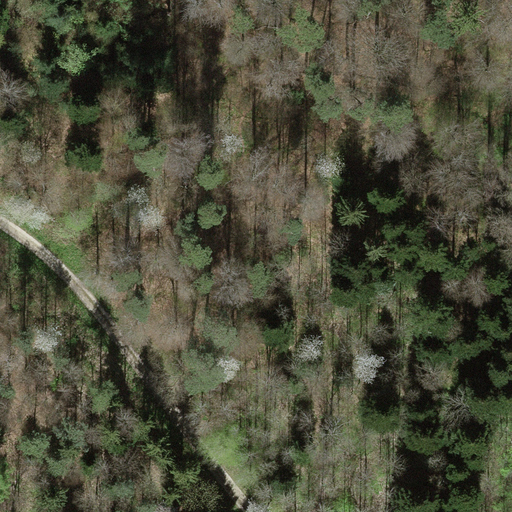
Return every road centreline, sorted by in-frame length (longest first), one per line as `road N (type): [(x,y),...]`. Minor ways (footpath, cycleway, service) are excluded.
road 1 (track): [(0,213),(67,271),(145,373)]
road 2 (track): [(145,373),(253,511)]
